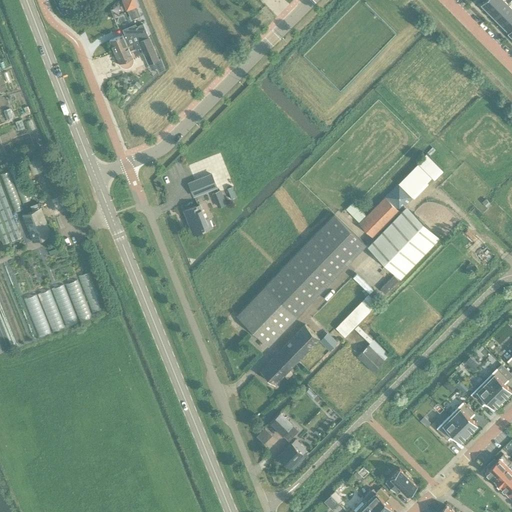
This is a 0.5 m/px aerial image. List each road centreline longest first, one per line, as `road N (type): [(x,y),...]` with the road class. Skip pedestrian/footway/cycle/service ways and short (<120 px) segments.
road 1 (residential): [(264,503),(126,165)]
road 2 (secondary): [(229,511),(95,176)]
road 3 (tertiary): [(126,165),(163,147),(312,0)]
road 4 (secondary): [(95,176),(26,0)]
road 5 (residential): [(414,511),(511,413)]
road 6 (residential): [(126,165),(78,47)]
